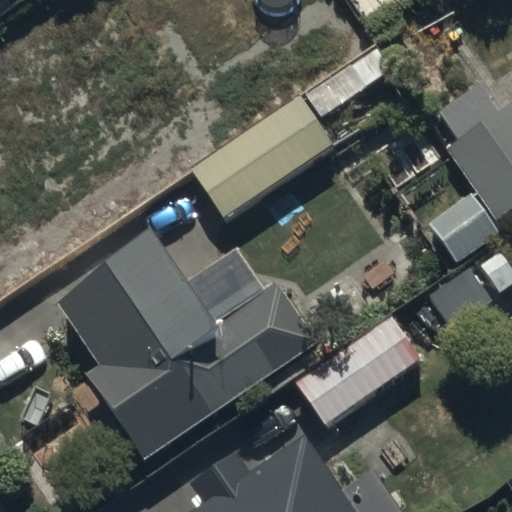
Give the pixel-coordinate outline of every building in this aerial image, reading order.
[(323,25),(224,90),(250,131),(350,66),(323,25)] [(0,258),(179,142),(163,117),(197,95),(157,34),(122,57),(119,52),(51,96),(37,75),(0,98),(0,258)] [(511,221),(511,113),(502,120),(485,95),(440,126),(459,153),(451,159),(500,230),(511,221)] [(498,249),(469,210),(438,233),(467,272),(498,249)] [(148,247),(58,309),(102,372),(86,383),(144,467),(316,348),(278,294),(212,339),(148,247)] [(392,328),(296,397),(325,437),(421,369),(392,328)] [(203,511),(392,511),(375,484),(341,505),(306,451),(250,487),(238,467),(193,496),(203,511)]
